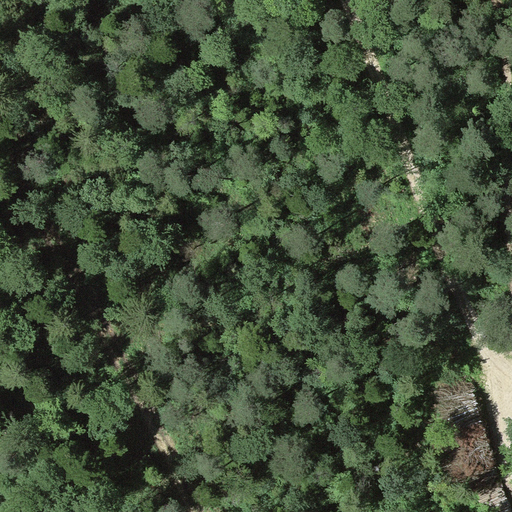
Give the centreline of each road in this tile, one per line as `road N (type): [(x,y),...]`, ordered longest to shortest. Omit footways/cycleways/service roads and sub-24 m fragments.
road 1 (track): [(345,0),(447,269),(511,372)]
road 2 (track): [(511,291),(506,62),(496,0)]
